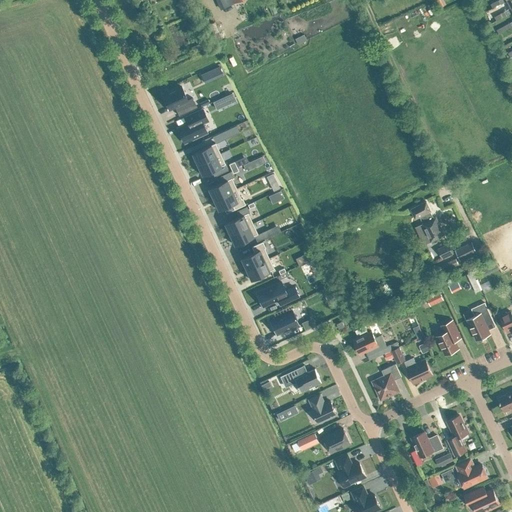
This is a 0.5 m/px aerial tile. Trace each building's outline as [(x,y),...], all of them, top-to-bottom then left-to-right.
[(216,0),(220,9),(238,0),(216,0)] [(507,15),(504,11),(493,17),(495,21),(507,15)] [(207,26),(211,35),(218,31),(214,22),(207,26)] [(303,35),(294,39),(297,45),(306,41),(303,35)] [(204,82),(223,74),(219,66),(200,74),(204,82)] [(181,86),(162,95),(168,109),(174,106),(178,115),(196,106),(192,97),(187,100),(181,86)] [(216,109),(236,100),(232,92),(212,101),(216,109)] [(208,121),(202,108),(185,116),(187,122),(177,126),(183,141),(206,132),(202,123),(208,121)] [(226,137),(239,131),(235,125),(223,130),(226,137)] [(215,143),(192,153),(197,164),(220,153),(215,143)] [(220,153),(197,164),(202,174),(211,170),(214,176),(227,170),(225,164),(220,153)] [(257,158),(260,164),(265,161),(262,155),(257,158)] [(246,171),(253,167),(250,161),(243,164),(246,171)] [(222,182),(208,188),(213,199),(236,188),(231,178),(233,177),(230,170),(219,176),(222,182)] [(273,190),(279,187),(276,180),(270,183),(273,190)] [(236,188),(213,199),(218,209),(223,207),(231,203),(234,209),(244,204),(242,198),(241,198),(236,188)] [(274,192),(278,200),(284,197),(280,190),(274,192)] [(427,201),(411,208),(416,218),(420,216),(423,223),(431,241),(446,234),(437,216),(435,217),(432,211),(427,201)] [(238,217),(224,223),(229,234),(252,223),(247,213),(249,212),(246,205),(235,210),(238,217)] [(252,223),(229,234),(234,244),(254,235),(256,241),(264,238),(264,239),(270,236),(267,229),(257,234),(252,223)] [(254,252),(241,258),(246,269),(268,258),(264,248),(265,247),(262,241),(251,246),(254,252)] [(461,260),(478,252),(472,241),(456,249),(461,260)] [(441,256),(453,251),(449,242),(437,248),(441,256)] [(312,250),(303,254),(307,261),(315,257),(312,250)] [(268,258),(246,269),(250,279),(273,269),(268,258)] [(458,263),(456,258),(436,266),(439,272),(458,263)] [(500,268),(496,260),(479,268),(483,276),(500,268)] [(311,274),(317,272),(312,261),(295,268),(298,275),(309,270),(311,274)] [(481,289),(473,273),(468,275),(475,292),(481,289)] [(280,280),(255,291),(262,306),(277,299),(279,304),(297,295),(293,285),(284,289),(280,280)] [(430,305),(444,299),(440,291),(427,298),(430,305)] [(477,339),(490,333),(485,321),(492,318),(485,301),(471,308),(475,315),(467,319),(477,339)] [(292,310),(269,321),(276,335),(299,324),(292,310)] [(511,313),(511,311),(500,315),(508,332),(511,329),(511,313)] [(305,329),(313,326),(309,318),(301,322),(305,329)] [(446,354),(459,347),(455,339),(461,337),(453,320),(442,325),(445,332),(437,335),(446,354)] [(340,329),(345,326),(342,321),(337,323),(340,329)] [(375,337),(372,330),(354,339),(360,354),(361,353),(360,352),(367,349),(368,351),(366,352),(370,359),(392,349),(390,344),(387,345),(382,334),(375,337)] [(430,349),(427,341),(419,345),(423,353),(430,349)] [(397,362),(405,359),(399,347),(392,350),(397,362)] [(394,357),(391,350),(385,353),(388,360),(394,357)] [(416,362),(413,357),(405,361),(407,366),(407,367),(414,383),(433,375),(425,358),(416,362)] [(381,399),(400,390),(394,379),(402,376),(396,363),(382,370),(384,375),(373,380),(381,399)] [(308,371),(305,364),(280,376),(285,387),(296,382),(300,392),(322,382),(315,368),(308,371)] [(511,390),(499,397),(505,411),(511,407),(511,390)] [(312,409),(319,422),(337,413),(331,400),(325,403),(320,393),(309,398),(313,408),(312,409)] [(287,416),(297,411),(294,404),(283,409),(287,416)] [(464,425),(460,414),(448,420),(456,437),(448,440),(455,455),(467,449),(460,436),(470,431),(466,424),(464,425)] [(331,453),(352,443),(344,426),(323,435),(331,453)] [(429,439),(425,430),(412,437),(421,456),(434,450),(434,452),(444,447),(438,435),(429,439)] [(316,433),(299,441),(304,450),(320,442),(316,433)] [(439,466),(454,459),(450,452),(435,459),(439,466)] [(353,465),(348,454),(336,460),(341,470),(338,472),(344,485),(366,475),(360,462),(353,465)] [(474,466),(471,458),(457,465),(461,472),(459,473),(460,476),(459,477),(462,484),(463,484),(465,487),(465,486),(487,476),(488,476),(481,463),(481,464),(474,466)] [(321,466),(304,474),(308,481),(320,475),(319,473),(323,471),(321,466)] [(441,471),(430,476),(435,486),(445,481),(441,471)] [(357,501),(355,502),(359,511),(369,511),(381,506),(374,493),(369,496),(364,485),(352,491),(357,501)] [(487,491),(484,485),(464,494),(470,506),(474,503),(477,511),(480,511),(500,503),(493,488),(487,491)] [(344,501),(350,498),(347,491),(341,494),(344,501)]
